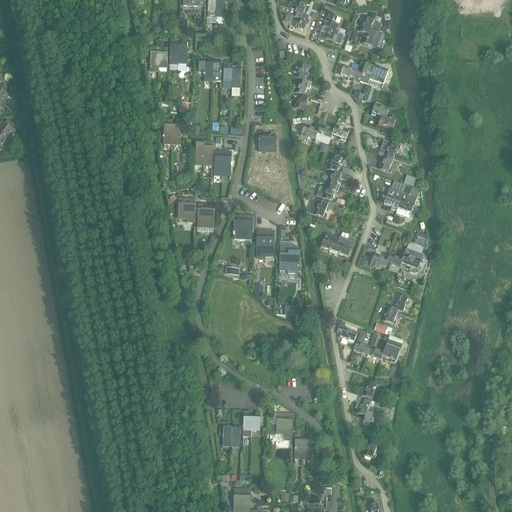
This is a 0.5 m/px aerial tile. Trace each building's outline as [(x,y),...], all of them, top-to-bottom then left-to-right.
[(208,0),(208,12),(216,12),(216,0),(208,0)] [(216,0),(216,12),(215,18),(223,18),(224,13),(224,0),(216,0)] [(287,16),(301,21),(303,16),(303,17),(306,7),(292,2),(287,16)] [(321,12),(316,26),(319,27),(321,28),(322,28),(322,29),(329,31),(331,27),(335,17),(326,14),(321,12)] [(311,20),(303,17),(303,16),(301,21),(297,30),(306,33),(311,20)] [(365,19),(360,33),(368,36),(370,32),(377,34),(381,25),(374,22),(368,20),(365,19)] [(329,31),(326,41),(335,44),(340,46),(345,32),(340,30),(331,27),(329,31)] [(385,37),(370,32),(368,36),(365,46),(379,51),(385,37)] [(170,60),(170,66),(178,66),(178,60),(179,46),(179,43),(174,42),(170,42),(170,60)] [(178,60),(178,66),(185,66),(186,60),(186,43),(182,43),(182,46),(179,46),(178,60)] [(150,67),(150,73),(158,73),(159,68),(159,54),(159,50),(155,50),(151,50),(150,67)] [(159,54),(159,68),(167,68),(167,50),(162,50),(159,50),(159,54)] [(204,83),(213,83),(213,63),(209,63),(209,60),(205,60),(205,66),(199,66),(198,75),(203,75),(203,76),(204,76),(204,83)] [(213,63),(213,83),(220,83),(221,63),(213,63)] [(295,79),(300,81),(304,82),(309,68),(300,65),(295,79)] [(224,66),(223,84),(223,89),(231,89),(232,70),(232,66),(228,66),(224,66)] [(232,70),(231,89),(239,90),(240,67),(235,66),(235,70),(232,70)] [(372,72),(370,77),(369,82),(383,87),(386,78),(388,71),(374,66),(372,72)] [(343,67),(340,76),(348,79),(347,81),(353,84),(354,81),(357,72),(343,67)] [(357,72),(354,81),(367,86),(369,82),(370,77),(357,72)] [(0,103),(2,105),(7,97),(11,100),(12,98),(10,92),(5,89),(3,74),(0,74),(0,103)] [(295,94),(299,96),(300,96),(304,97),(307,89),(309,90),(311,84),(309,83),(304,82),(300,81),(295,94)] [(355,94),(353,99),(357,100),(356,102),(360,104),(363,97),(355,94)] [(309,99),(304,97),(300,96),(299,96),(295,109),(304,112),(309,99)] [(371,114),(381,117),(385,119),(388,110),(374,105),(371,114)] [(395,122),(385,119),(381,117),(378,126),(392,131),(395,122)] [(2,124),(0,127),(0,134),(9,141),(17,128),(7,121),(4,125),(2,124)] [(164,140),(172,140),(172,122),(165,122),(164,126),(164,140)] [(172,140),(172,146),(180,146),(180,140),(181,122),(176,122),(172,122),(172,140)] [(315,141),(317,136),(316,136),(318,132),(318,131),(304,127),(301,136),(315,141)] [(316,136),(317,136),(330,141),(332,136),(333,132),(319,127),(318,131),(318,132),(316,136)] [(333,132),(332,136),(345,141),(349,132),(335,127),(333,132)] [(258,151),(266,151),(267,133),(259,133),(258,151)] [(267,133),(266,151),(275,152),(275,134),(267,133)] [(0,150),(1,149),(3,150),(9,141),(0,134),(0,150)] [(383,141),(378,155),(384,157),(393,160),(400,162),(401,159),(394,157),(396,150),(399,151),(400,147),(398,146),(389,143),(383,141)] [(195,161),(195,166),(203,167),(204,146),(204,144),(200,144),(196,143),(195,161)] [(204,146),(203,167),(211,167),(211,161),(212,144),(207,144),(204,144),(204,146)] [(214,171),(214,177),(222,177),(222,171),(223,153),(215,152),(215,156),(214,171)] [(222,171),(222,177),(230,177),(230,172),(231,157),(231,153),(223,153),(222,171)] [(332,157),(328,170),(332,172),(336,173),(339,165),(342,166),(344,161),(341,160),(332,157)] [(384,157),(379,171),(388,174),(390,175),(392,170),(390,169),(393,160),(384,157)] [(332,172),(327,186),(336,189),(340,180),(347,182),(348,178),(341,175),(336,173),(332,172)] [(406,177),(403,184),(408,186),(413,188),(416,181),(411,179),(406,177)] [(184,182),(177,183),(178,192),(185,191),(184,182)] [(387,196),(383,205),(391,208),(390,210),(396,213),(397,210),(402,196),(406,187),(395,183),(392,191),(389,190),(387,196)] [(331,202),(336,189),(327,186),(323,199),(331,202)] [(396,213),(395,215),(409,220),(411,215),(414,206),(416,199),(409,197),(409,196),(411,189),(406,187),(402,196),(397,210),(396,213)] [(173,196),(168,201),(171,205),(177,200),(173,196)] [(179,200),(178,218),(187,218),(187,204),(187,201),(184,201),(179,200)] [(314,200),(309,214),(323,219),(326,210),(333,212),(335,205),(328,203),(327,205),(314,200)] [(187,218),(186,224),(195,225),(195,201),(190,201),(187,201),(187,204),(187,218)] [(197,229),(205,229),(206,209),(203,209),(203,205),(199,205),(197,229)] [(206,209),(205,229),(214,229),(215,205),(210,205),(210,209),(206,209)] [(331,217),(329,223),(337,225),(339,220),(331,217)] [(235,218),(234,240),(242,241),(243,222),(243,218),(240,218),(235,218)] [(243,222),(242,241),(250,241),(251,218),(247,218),(243,218),(243,222)] [(257,251),(257,255),(265,256),(264,259),(265,259),(265,256),(265,252),(266,238),(266,234),(262,234),(258,233),(257,251)] [(265,252),(265,256),(273,256),(273,252),(274,234),(269,234),(266,234),(266,238),(265,252)] [(321,249),(330,252),(329,257),(333,258),(339,240),(326,235),(321,249)] [(339,240),(333,258),(336,259),(338,255),(348,259),(354,243),(340,238),(339,240)] [(417,238),(414,247),(426,251),(428,246),(429,246),(431,247),(433,244),(429,243),(417,238)] [(279,268),(279,272),(288,272),(289,249),(285,249),(280,249),(279,268)] [(288,272),(288,274),(299,274),(300,250),(289,249),(288,272)] [(401,265),(411,268),(410,271),(411,273),(414,275),(416,274),(417,271),(423,257),(406,251),(402,261),(403,261),(401,265)] [(384,270),(386,265),(387,261),(374,256),(370,264),(384,270)] [(387,261),(386,265),(400,270),(401,265),(403,261),(402,261),(389,256),(387,261)] [(362,258),(359,266),(366,269),(368,263),(365,262),(366,259),(362,258)] [(255,289),(255,296),(263,303),(264,296),(264,289),(255,289)] [(398,297),(393,310),(393,311),(398,312),(402,314),(407,300),(398,297)] [(285,308),(285,317),(296,317),(296,309),(285,308)] [(389,309),(384,323),(393,326),(395,327),(397,322),(394,321),(398,312),(393,311),(393,310),(389,309)] [(354,343),(357,335),(343,330),(340,338),(354,343)] [(384,353),(382,358),(391,361),(391,363),(395,365),(402,345),(388,340),(387,343),(384,353)] [(353,353),(367,358),(370,349),(356,344),(353,353)] [(370,349),(367,358),(381,362),(382,358),(384,353),(370,349)] [(373,396),(377,387),(367,383),(362,397),(372,400),(373,396)] [(373,396),(372,400),(382,404),(384,400),(373,396)] [(356,415),(365,418),(367,413),(370,404),(361,400),(356,415)] [(243,432),(243,437),(251,438),(251,432),(252,418),(248,417),(248,414),(248,413),(243,413),(243,432)] [(252,418),(251,432),(259,433),(260,418),(260,413),(255,413),(255,418),(252,418)] [(362,427),(370,430),(376,432),(381,418),(375,416),(367,413),(365,418),(362,427)] [(276,426),(276,435),(284,436),(285,419),(281,419),(281,415),(276,415),(276,419),(276,426)] [(284,436),(284,442),(292,442),(292,436),(292,420),(293,415),(288,415),(288,419),(285,419),(284,436)] [(223,423),(223,442),(223,448),(231,448),(231,442),(232,427),(228,427),(228,423),(223,423)] [(231,442),(239,442),(240,428),(232,427),(231,442)] [(294,461),(303,461),(303,440),(299,440),(299,436),(295,436),(294,461)] [(303,440),(303,461),(310,461),(310,455),(311,437),(306,437),(306,440),(303,440)] [(372,460),(377,446),(368,443),(363,456),(372,460)] [(233,510),(233,511),(241,511),(241,510),(242,496),(242,489),(234,488),(234,495),(233,510)] [(252,511),(250,511),(250,496),(251,489),(242,489),(242,496),(241,510),(241,511),(252,511)] [(281,495),(281,503),(288,503),(289,496),(281,495)]
